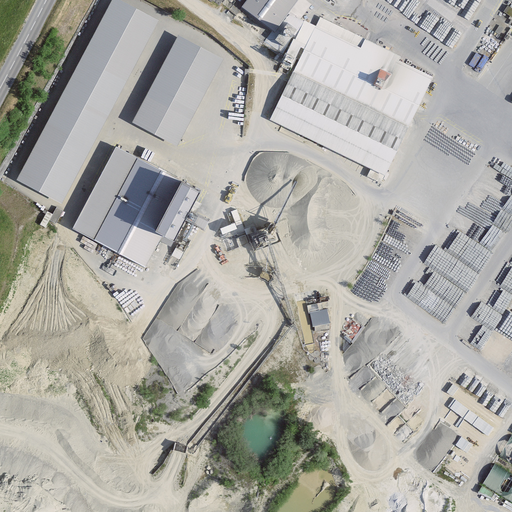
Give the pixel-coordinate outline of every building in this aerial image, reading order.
[(156,21),(116,0),(109,0),(16,179),(62,203),(156,21)] [(234,0),(272,28),(293,0),(234,0)] [(435,76),(318,18),(269,116),(385,174),(435,76)] [(221,57),(176,35),(133,121),(177,144),(221,57)] [(189,188),(112,147),(69,229),(146,270),(189,188)] [(308,303),(309,309),(319,308),(318,301),(308,303)] [(314,328),(331,326),(328,307),(311,310),(314,328)] [(472,407),(477,400),(453,383),(448,390),(472,407)] [(511,433),(500,453),(511,459),(511,433)] [(479,490),(491,497),(495,490),(511,499),(511,472),(494,463),(479,490)]
